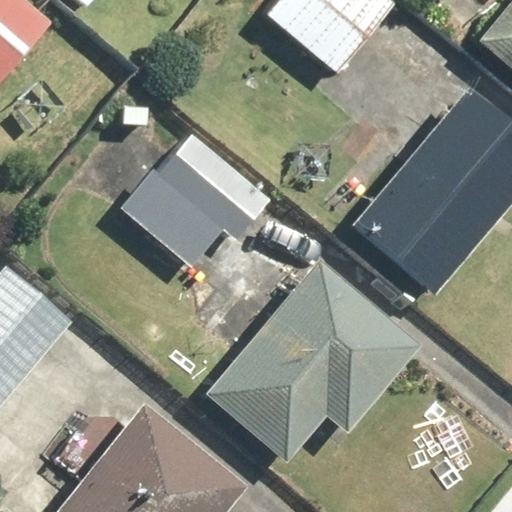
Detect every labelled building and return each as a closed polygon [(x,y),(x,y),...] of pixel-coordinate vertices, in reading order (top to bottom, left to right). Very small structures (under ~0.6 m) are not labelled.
[(80,0),(52,0),(68,14),(80,0)] [(380,0),(280,0),(260,26),(324,77),(384,2),(380,0)] [(511,0),(470,49),(511,84),(511,0)] [(0,69),(30,30),(0,6),(0,69)] [(415,300),(511,185),(511,155),(442,97),(331,229),(415,300)] [(141,176),(113,211),(176,262),(205,227),(141,176)] [(300,276),(191,402),(277,475),(314,433),(326,444),(398,361),(300,276)] [(0,390),(53,326),(0,282),(0,390)] [(123,416),(43,511),(222,511),(230,503),(123,416)]
